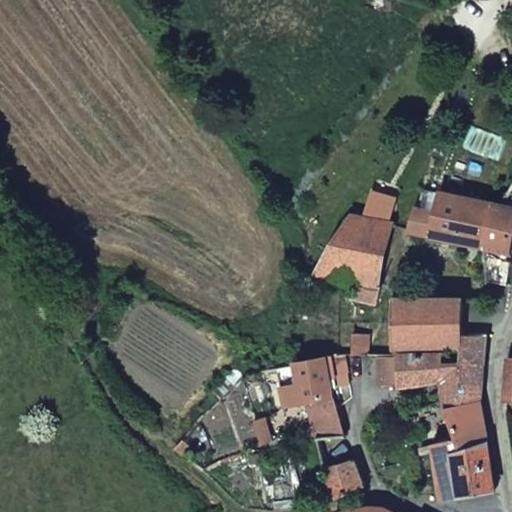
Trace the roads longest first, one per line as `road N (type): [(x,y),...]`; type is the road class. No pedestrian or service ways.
road 1 (track): [(0,215),(115,395),(246,511)]
road 2 (residential): [(384,498),(360,430),(384,291),(415,178)]
road 3 (unclassified): [(511,506),(493,378),(511,318)]
